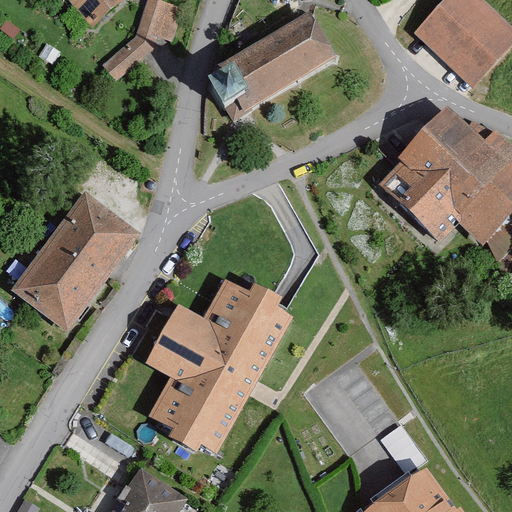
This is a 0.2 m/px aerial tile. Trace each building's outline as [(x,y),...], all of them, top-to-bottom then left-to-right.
[(69,0),(93,27),(125,0),(69,0)] [(158,38),(173,42),(183,9),(154,0),(148,0),(135,38),(102,66),(115,82),(153,50),(158,38)] [(511,46),(511,30),(481,0),(447,0),(417,31),(472,86),(511,46)] [(336,60),(309,17),(305,19),(243,58),(247,65),(213,86),(236,122),(244,118),(336,60)] [(448,110),(378,187),(441,244),(459,225),(483,247),(511,217),(511,146),(495,132),(484,143),(448,110)] [(12,291),(68,333),(140,234),(86,191),(12,291)] [(250,291),(225,280),(205,318),(178,303),(146,364),(171,377),(150,417),(174,428),(170,437),(197,452),(202,445),(218,454),(255,387),(294,317),(278,306),(283,296),(254,283),(250,291)] [(400,471),(420,462),(403,426),(383,436),(400,471)] [(125,495),(113,511),(180,511),(188,500),(142,469),(134,480),(125,495)] [(456,511),(427,471),(368,511),(456,511)] [(38,511),(40,509),(25,501),(18,511),(38,511)]
